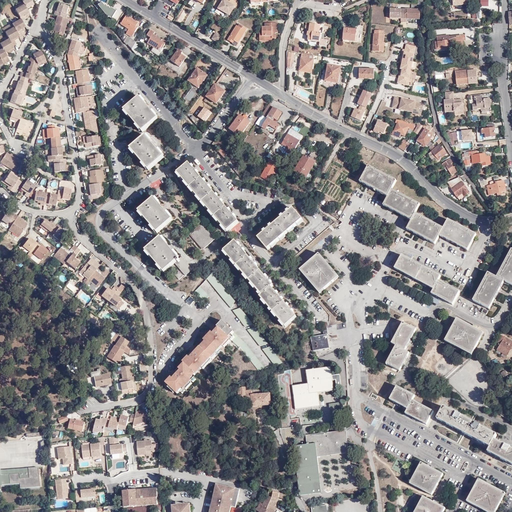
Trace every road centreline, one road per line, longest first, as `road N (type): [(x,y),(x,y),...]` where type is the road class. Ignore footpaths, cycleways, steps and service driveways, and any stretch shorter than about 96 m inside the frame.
road 1 (residential): [(277,92),(395,154),(475,219),(511,219)]
road 2 (residential): [(72,214),(76,233),(140,293),(150,343),(150,385),(140,398),(89,407)]
road 3 (residential): [(42,10),(79,182),(72,214)]
road 4 (residential): [(124,0),(277,92)]
road 5 (residential): [(503,0),(511,158)]
road 6 (unknown): [(347,132),(303,202),(272,202),(243,219)]
